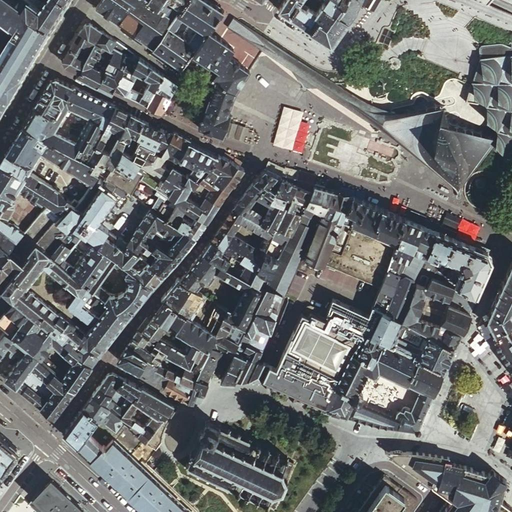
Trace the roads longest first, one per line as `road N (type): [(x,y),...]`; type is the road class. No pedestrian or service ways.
road 1 (residential): [(89,0),(0,146)]
road 2 (residential): [(259,16),(340,58),(390,0)]
